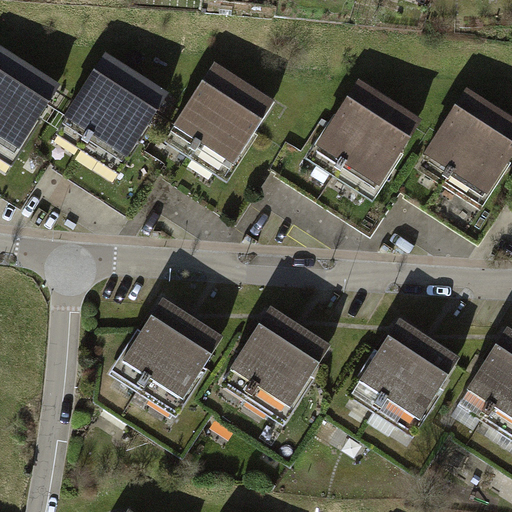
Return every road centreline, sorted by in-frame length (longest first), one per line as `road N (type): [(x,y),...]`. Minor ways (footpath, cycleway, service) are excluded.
road 1 (residential): [(71,258),(511,282)]
road 2 (residential): [(35,511),(71,258)]
